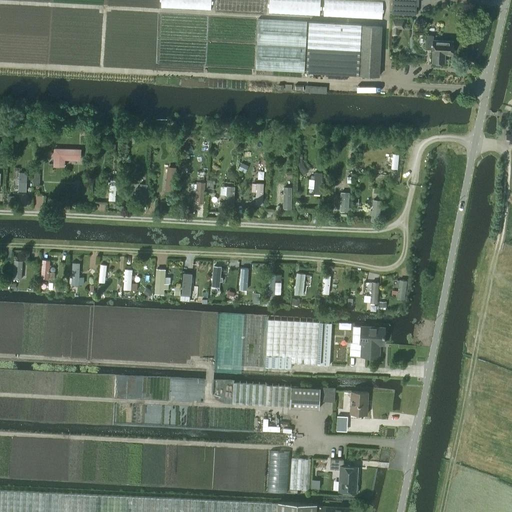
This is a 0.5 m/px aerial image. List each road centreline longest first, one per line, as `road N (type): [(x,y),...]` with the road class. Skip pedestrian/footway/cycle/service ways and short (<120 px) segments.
road 1 (unclassified): [(400,511),(507,0)]
road 2 (track): [(412,185),(405,256),(385,271),(329,260),(0,246)]
road 3 (track): [(404,222),(379,233),(0,214)]
road 4 (track): [(439,511),(508,171),(500,150),(474,140)]
road 5 (track): [(0,2),(386,23)]
road 6 (track): [(385,86),(0,66)]
road 7 (track): [(309,440),(296,449),(0,434)]
road 8 (track): [(0,395),(311,411)]
road 9 (track): [(207,406),(209,366),(0,355)]
